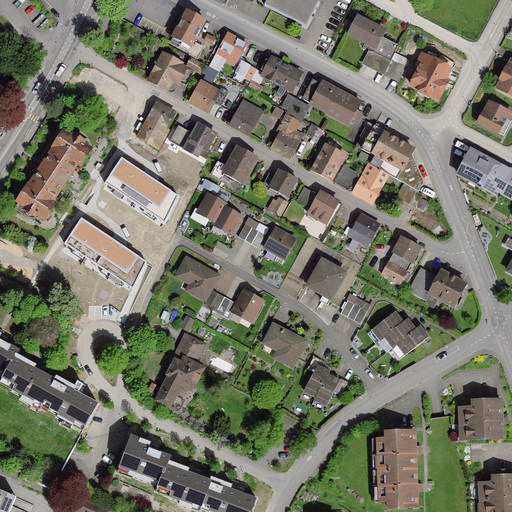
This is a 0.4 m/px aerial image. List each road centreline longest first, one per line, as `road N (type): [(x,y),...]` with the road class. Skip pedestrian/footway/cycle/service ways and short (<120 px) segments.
road 1 (residential): [(470,247),(447,254),(434,248),(69,47)]
road 2 (residential): [(379,399),(313,316),(172,242),(122,335)]
road 3 (residential): [(187,0),(372,92),(429,143)]
road 4 (residential): [(291,489),(120,399)]
road 5 (residential): [(503,329),(379,399)]
road 6 (residential): [(511,0),(447,125)]
road 7 (primary): [(0,162),(69,47)]
road 8 (residential): [(379,399),(328,442),(291,489)]
